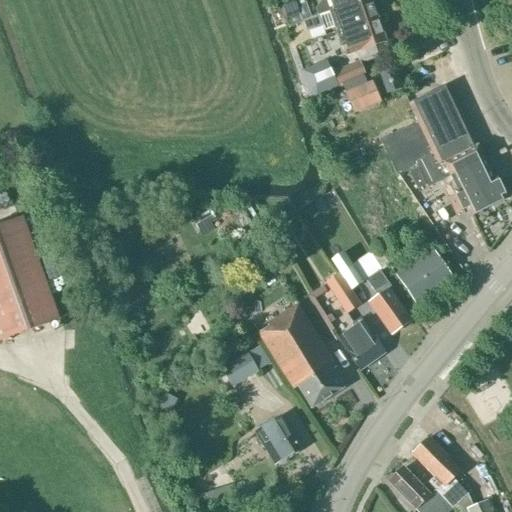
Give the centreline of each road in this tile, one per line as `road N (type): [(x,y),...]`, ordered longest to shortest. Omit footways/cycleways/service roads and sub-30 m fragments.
road 1 (tertiary): [(338,511),(378,434),(511,268)]
road 2 (unclassified): [(511,133),(489,97),(459,0)]
